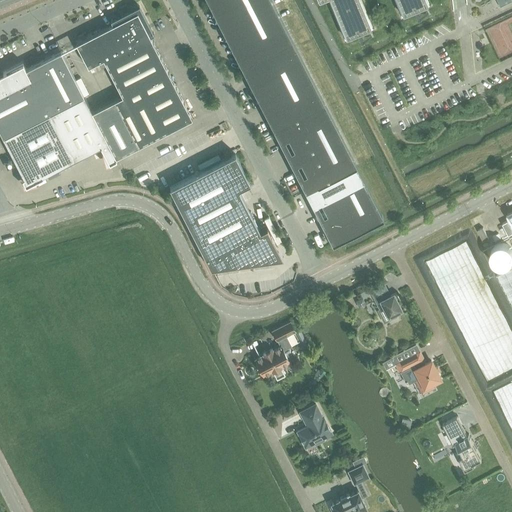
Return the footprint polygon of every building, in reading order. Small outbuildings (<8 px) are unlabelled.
[(207,0),(239,62),(290,36),(271,0),(207,0)] [(318,0),(319,1),(321,0),(330,0),(346,38),(351,36),(357,34),(358,33),(359,33),(360,32),(371,28),(364,9),(359,0),(396,0),(398,2),(403,15),(414,11),(415,10),(416,10),(417,9),(428,5),(426,1),(425,0),(318,0)] [(122,95),(92,110),(91,111),(115,157),(115,156),(192,117),(150,35),(154,33),(153,32),(152,32),(139,5),(112,19),(110,19),(112,23),(76,42),(88,66),(103,58),(122,95)] [(239,62),(273,127),(323,101),(290,36),(239,62)] [(0,130),(3,137),(84,95),(60,50),(26,68),(22,62),(0,73),(0,130)] [(76,79),(84,95),(89,92),(81,77),(76,79)] [(84,95),(3,137),(23,176),(22,177),(23,180),(22,180),(24,186),(37,182),(37,181),(36,182),(36,180),(42,176),(43,176),(42,175),(56,168),(100,145),(103,150),(102,150),(106,164),(111,162),(110,162),(110,161),(116,158),(115,156),(115,157),(91,111),(92,110),(84,95)] [(273,127),(305,191),(356,165),(323,101),(273,127)] [(169,186),(193,233),(210,267),(282,257),(267,226),(260,229),(239,188),(250,182),(235,152),(169,186)] [(381,213),(356,165),(305,191),(332,243),(383,217),(381,213)] [(511,211),(507,215),(511,224),(511,265),(498,273),(511,300),(511,211)] [(511,227),(508,221),(503,224),(509,235),(511,233),(511,227)] [(489,238),(483,227),(478,230),(484,241),(489,238)] [(511,248),(511,247),(509,245),(507,244),(506,244),(504,243),(502,243),(500,243),(498,244),(496,245),(494,246),(493,248),(492,249),(491,251),(491,253),(491,255),(491,257),(491,259),(492,261),(493,262),(495,264),(496,265),(498,266),(500,266),(502,267),(504,267),(506,266),(508,265),(509,264),(511,263),(511,261),(511,248)] [(376,291),(372,293),(380,309),(378,310),(384,322),(396,315),(395,312),(401,309),(397,300),(399,299),(396,292),(381,299),(376,291)] [(363,297),(356,301),(360,308),(367,304),(363,298),(363,297)] [(285,335),(295,330),(290,321),(272,330),(277,339),(280,345),(272,349),(272,348),(263,353),(263,354),(255,358),(259,367),(258,368),(261,373),(262,372),(263,374),(271,370),(272,371),(273,370),(277,378),(284,374),(280,366),(281,366),(281,365),(289,361),(288,359),(290,358),(287,353),(285,353),(283,349),(291,345),(285,335)] [(300,328),(295,331),(302,345),(301,347),(303,350),(306,351),(310,349),(300,328)] [(405,358),(396,363),(396,364),(407,384),(413,381),(416,379),(422,391),(433,386),(431,382),(440,378),(431,360),(424,363),(422,360),(423,359),(419,351),(405,358)] [(318,380),(325,371),(321,367),(319,369),(318,368),(314,373),(315,374),(313,376),(318,380)] [(307,426),(297,431),(305,446),(315,442),(316,444),(324,440),(323,437),(332,433),(324,417),(323,418),(316,404),(300,412),(307,426)] [(482,459),(468,433),(467,434),(457,415),(442,422),(453,442),(455,441),(462,455),(458,457),(465,469),(474,465),(473,463),(482,459)] [(403,420),(401,427),(410,429),(411,422),(403,420)] [(333,505),(330,506),(333,511),(357,511),(366,507),(361,497),(367,494),(361,480),(369,477),(363,464),(365,463),(366,462),(364,457),(353,462),(356,467),(348,471),(354,483),(356,482),(359,489),(349,494),(348,493),(340,498),(341,499),(333,502),(332,503),(332,504),(333,505)]
